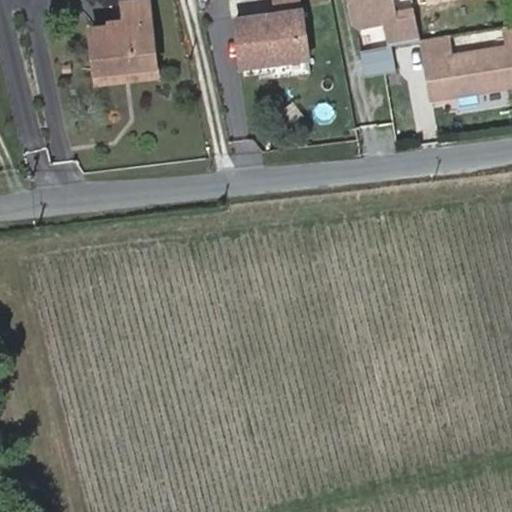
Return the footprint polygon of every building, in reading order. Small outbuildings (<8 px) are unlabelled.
[(392,23),(388,0),(347,0),(353,27),(357,31),(382,26),(387,50),(416,45),(411,20),(392,23)] [(424,0),(426,9),(472,0),(424,0)] [(297,19),(294,2),(269,7),(272,24),(297,19)] [(133,81),(159,78),(148,12),(124,16),(127,36),(92,43),(98,75),(102,88),(133,81)] [(297,19),(229,32),(240,79),(307,65),(297,19)] [(428,103),(511,88),(511,28),(500,31),(503,50),(448,60),(444,40),(418,45),(428,103)] [(391,76),(387,50),(360,55),(365,81),(391,76)] [(161,89),(159,78),(133,81),(102,88),(105,98),(161,89)]
